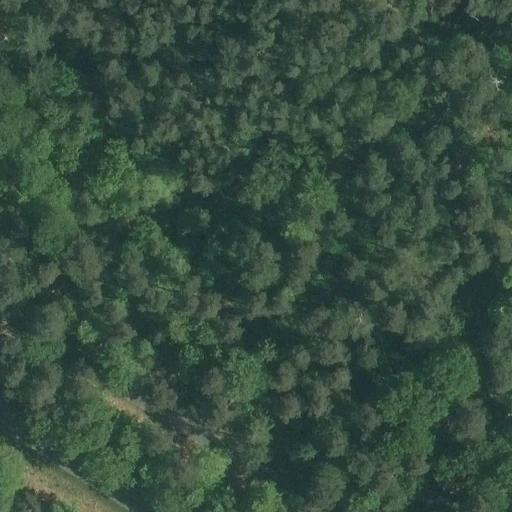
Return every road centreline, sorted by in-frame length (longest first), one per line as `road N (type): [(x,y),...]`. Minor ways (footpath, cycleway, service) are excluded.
road 1 (track): [(50,257),(80,238),(276,195),(398,133),(481,124),(511,109)]
road 2 (unclassified): [(321,511),(0,310)]
road 3 (track): [(0,163),(79,311),(78,359)]
road 4 (primary): [(159,511),(0,411)]
